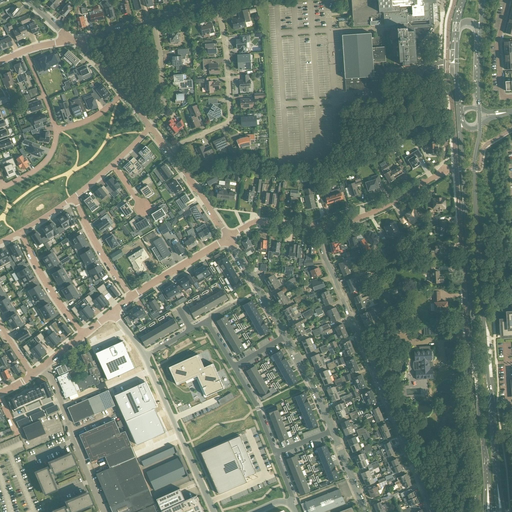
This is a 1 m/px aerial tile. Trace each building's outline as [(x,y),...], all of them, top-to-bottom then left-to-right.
[(50,2),(48,5),(50,7),(50,8),(52,9),(53,9),(54,8),(56,10),(60,5),(59,4),(62,0),(49,0),(48,1),(50,2)] [(120,5),(119,5),(121,10),(122,10),(124,14),(130,13),(127,0),(126,0),(123,0),(124,2),(119,4),(120,5),(120,4),(120,5)] [(139,0),(132,0),(136,11),(142,9),(139,0)] [(351,0),(353,27),(380,25),(380,15),(384,15),(385,25),(404,24),(404,29),(397,30),(398,30),(398,38),(400,63),(403,63),(403,67),(410,66),(410,64),(417,63),(416,47),(417,47),(419,49),(433,29),(431,28),(433,25),(434,25),(433,4),(432,0),(351,0)] [(69,2),(61,13),(65,17),(71,10),(70,10),(72,8),(70,6),(71,4),(69,2)] [(107,2),(103,4),(107,9),(106,9),(109,18),(109,19),(114,18),(114,17),(112,8),(108,2),(107,2)] [(12,7),(6,11),(7,14),(12,18),(15,16),(14,15),(20,10),(15,5),(12,8),(12,7)] [(95,14),(90,16),(92,23),(104,19),(101,10),(99,10),(99,7),(93,9),(94,12),(95,14)] [(240,18),(232,20),(234,30),(246,27),(245,23),(250,22),(247,10),(238,12),(240,18)] [(83,16),(76,18),(79,29),(86,27),(83,16)] [(206,20),(198,22),(199,28),(202,28),(204,37),(209,36),(209,34),(214,32),(212,24),(207,25),(206,20)] [(33,21),(28,24),(33,34),(38,32),(33,21)] [(23,26),(18,28),(22,39),(28,36),(23,26)] [(18,28),(12,31),(17,41),(22,39),(18,28)] [(172,34),(168,34),(170,43),(175,43),(175,44),(178,44),(178,42),(179,42),(178,34),(180,33),(179,28),(172,30),(172,34)] [(371,33),(342,36),(345,81),(346,91),(386,88),(385,73),(383,73),(382,58),(384,58),(383,51),(381,51),(381,37),(372,37),(371,33)] [(7,39),(4,40),(8,48),(13,45),(9,37),(9,38),(8,35),(6,36),(7,39)] [(240,40),(236,40),(237,49),(241,49),(241,52),(246,52),(246,48),(247,48),(246,42),(249,42),(249,41),(249,36),(240,36),(240,40)] [(212,40),(205,40),(205,44),(205,49),(207,48),(208,54),(209,55),(210,56),(214,55),(214,54),(214,53),(217,53),(216,48),(214,48),(214,44),(212,44),(212,40)] [(178,57),(172,57),(173,61),(173,66),(178,66),(182,65),(182,59),(185,59),(185,58),(185,56),(186,55),(187,53),(187,52),(188,50),(187,49),(177,50),(178,57)] [(80,61),(69,51),(64,55),(76,66),(80,61)] [(61,61),(57,54),(46,58),(46,57),(43,59),(40,60),(39,59),(35,61),(39,70),(43,68),(44,70),(50,67),(50,66),(61,61)] [(250,55),(237,56),(238,68),(240,70),(251,69),(250,55)] [(212,59),(203,60),(203,71),(209,70),(209,73),(214,73),(219,73),(219,69),(218,69),(218,63),(212,64),(212,59)] [(20,63),(16,65),(23,79),(25,83),(28,81),(26,77),(27,77),(24,72),(26,71),(22,63),(21,64),(20,63)] [(16,65),(13,66),(17,75),(18,75),(18,76),(20,80),(23,79),(16,65)] [(81,70),(80,67),(73,70),(75,74),(76,73),(78,78),(81,77),(83,80),(92,76),(89,69),(88,70),(87,68),(81,70)] [(5,79),(2,80),(6,88),(13,84),(12,82),(14,81),(9,72),(3,75),(5,79)] [(183,74),(173,75),(174,83),(179,82),(179,89),(183,89),(193,88),(192,80),(184,80),(183,74)] [(243,81),(239,81),(240,89),(244,88),(244,93),(249,93),(249,88),(250,88),(250,80),(249,80),(248,75),(242,75),(243,81)] [(208,78),(195,79),(195,84),(205,83),(206,93),(213,93),(213,90),(220,90),(219,82),(213,83),(213,82),(208,82),(208,78)] [(65,83),(66,86),(63,88),(65,91),(72,88),(69,81),(65,83)] [(110,95),(103,85),(97,90),(95,87),(92,89),(94,93),(96,96),(100,94),(104,99),(105,99),(106,100),(109,98),(108,97),(110,95)] [(35,88),(28,91),(29,93),(31,98),(39,95),(35,88)] [(193,90),(193,88),(183,89),(183,91),(182,92),(181,90),(179,90),(179,94),(176,94),(176,97),(175,97),(176,104),(182,103),(183,106),(185,105),(187,103),(188,102),(185,101),(186,100),(186,98),(186,96),(186,94),(187,93),(188,92),(189,91),(190,90),(191,90),(192,90),(193,90)] [(96,96),(94,93),(91,94),(91,95),(87,97),(88,100),(85,101),(89,110),(97,107),(95,100),(98,99),(96,96)] [(210,110),(206,112),(210,121),(222,116),(221,103),(213,104),(212,99),(208,99),(209,105),(211,105),(211,109),(214,111),(213,112),(210,110)] [(253,99),(240,99),(241,108),(253,108),(253,99)] [(42,108),(39,101),(32,103),(31,100),(24,103),(26,109),(30,107),(31,112),(42,108)] [(72,109),(75,117),(83,114),(80,107),(82,106),(80,100),(75,103),(74,102),(74,103),(72,104),(73,108),(72,109)] [(61,121),(68,119),(67,116),(70,115),(66,102),(62,103),(64,109),(62,110),(61,110),(58,111),(61,121)] [(192,117),(188,119),(192,129),(200,125),(196,117),(200,115),(196,105),(189,108),(191,113),(192,112),(193,115),(192,117)] [(261,113),(248,114),(248,115),(249,115),(249,118),(242,118),(242,126),(256,125),(256,118),(261,117),(261,113)] [(42,126),(41,123),(46,121),(44,114),(33,118),(35,124),(33,125),(35,129),(43,126),(42,126)] [(170,124),(166,127),(173,136),(174,135),(175,136),(180,133),(180,132),(179,131),(180,130),(179,129),(184,126),(181,119),(175,124),(171,120),(168,122),(170,124)] [(49,131),(46,131),(44,126),(43,126),(35,129),(31,131),(32,135),(36,133),(40,134),(39,141),(48,142),(49,137),(48,137),(49,131)] [(7,128),(6,129),(0,131),(0,137),(2,137),(3,141),(8,139),(7,135),(9,135),(7,128)] [(236,141),(239,148),(242,147),(243,146),(246,146),(248,145),(247,143),(250,143),(255,142),(254,135),(245,136),(246,136),(246,138),(243,139),(240,139),(237,141),(236,141)] [(220,139),(213,142),(217,151),(228,146),(224,137),(220,138),(220,139)] [(11,138),(8,139),(3,141),(0,141),(0,145),(1,148),(5,146),(7,150),(14,147),(11,138)] [(35,143),(27,140),(25,145),(32,147),(30,153),(33,154),(33,155),(36,157),(37,156),(40,157),(41,154),(42,155),(43,151),(34,147),(35,143)] [(427,146),(426,146),(427,149),(428,149),(428,154),(428,155),(429,155),(430,155),(431,155),(432,154),(432,153),(436,153),(436,144),(435,144),(435,141),(427,142),(427,146)] [(151,151),(146,146),(139,153),(142,157),(138,161),(140,163),(141,162),(143,164),(152,156),(149,153),(151,151)] [(203,146),(196,149),(201,160),(208,156),(207,155),(213,152),(210,146),(207,148),(205,149),(203,146)] [(413,153),(409,155),(411,159),(409,160),(411,164),(410,165),(412,168),(413,168),(420,164),(414,155),(417,153),(414,149),(411,150),(413,153)] [(21,167),(23,170),(28,166),(26,163),(28,162),(25,159),(28,157),(24,152),(21,153),(23,155),(21,156),(19,157),(18,157),(18,158),(16,159),(18,163),(17,164),(20,168),(21,167)] [(16,166),(12,158),(5,161),(7,165),(4,167),(8,176),(15,173),(13,169),(13,168),(16,166)] [(143,168),(137,161),(133,165),(129,162),(124,167),(130,174),(132,171),(136,175),(143,168)] [(385,162),(380,164),(382,168),(381,169),(383,172),(385,170),(387,173),(384,174),(389,183),(395,179),(395,178),(394,178),(391,172),(389,168),(387,165),(385,162)] [(161,164),(154,171),(159,178),(161,176),(165,181),(173,175),(166,165),(163,167),(161,164)] [(391,172),(394,178),(395,178),(403,173),(399,167),(391,172)] [(209,181),(207,182),(209,186),(216,182),(214,178),(216,177),(214,173),(207,177),(209,181)] [(354,183),(348,185),(352,196),(353,196),(354,197),(357,195),(358,194),(355,186),(361,184),(359,175),(356,176),(357,178),(355,179),(356,182),(354,183)] [(373,180),(366,183),(368,191),(378,187),(377,182),(380,181),(378,175),(372,177),(373,180)] [(152,182),(149,177),(142,182),(145,187),(141,190),(142,190),(143,191),(142,191),(148,198),(154,194),(148,185),(152,182)] [(116,182),(112,178),(106,183),(110,187),(107,190),(114,198),(117,195),(114,192),(120,187),(118,185),(119,184),(116,181),(116,182)] [(182,189),(176,180),(171,184),(169,181),(164,185),(167,189),(171,187),(176,194),(178,192),(179,193),(182,191),(181,190),(182,189)] [(218,194),(217,198),(225,199),(226,191),(227,189),(228,189),(230,180),(227,180),(226,186),(216,185),(215,194),(218,194)] [(110,193),(107,189),(104,191),(101,187),(95,192),(102,199),(110,193)] [(246,193),(245,201),(252,202),(252,197),(253,197),(254,187),(251,187),(251,191),(249,191),(249,193),(246,193)] [(339,188),(331,191),(335,203),(341,201),(341,200),(343,199),(339,188)] [(307,196),(305,196),(308,209),(315,207),(312,194),(311,189),(306,190),(307,196)] [(287,199),(286,203),(287,203),(287,207),(293,207),(294,196),(299,197),(298,191),(291,190),(290,197),(288,197),(288,199),(287,199)] [(234,200),(235,192),(226,191),(225,199),(234,200)] [(327,194),(324,195),(327,204),(329,203),(330,205),(335,203),(331,191),(328,192),(327,194)] [(263,193),(262,203),(269,204),(270,194),(263,193)] [(270,194),(269,204),(276,205),(277,194),(270,194)] [(186,204),(190,201),(186,195),(176,201),(182,210),(187,207),(186,204)] [(97,207),(100,204),(96,198),(93,200),(90,196),(84,201),(90,209),(96,205),(97,207)] [(443,198),(431,199),(431,203),(433,203),(433,209),(437,209),(437,212),(442,211),(442,209),(445,209),(445,199),(443,200),(443,198)] [(122,202),(116,206),(119,209),(120,208),(126,217),(133,212),(127,203),(124,205),(122,202)] [(168,212),(163,204),(158,207),(160,210),(152,214),(156,221),(166,215),(165,213),(168,212)] [(196,206),(190,209),(192,214),(193,214),(197,221),(203,217),(196,206)] [(190,209),(183,213),(185,218),(192,214),(190,209)] [(406,214),(406,215),(410,221),(408,222),(410,225),(422,218),(418,213),(417,213),(415,209),(406,214)] [(68,213),(63,216),(70,227),(78,222),(74,217),(72,219),(68,213)] [(111,225),(109,222),(112,220),(107,214),(101,219),(103,222),(97,226),(102,232),(108,228),(111,226),(111,225)] [(63,216),(58,219),(62,225),(59,227),(62,232),(64,231),(68,229),(70,227),(63,216)] [(130,221),(128,221),(132,227),(133,227),(135,230),(138,228),(140,231),(149,225),(150,227),(151,227),(148,222),(146,218),(145,219),(137,223),(134,218),(130,221)] [(390,225),(384,227),(387,232),(385,233),(386,236),(394,232),(396,235),(400,233),(394,222),(393,222),(393,221),(390,223),(390,224),(389,224),(390,225)] [(440,225),(433,227),(435,234),(438,234),(439,234),(440,235),(443,235),(442,234),(444,234),(444,229),(447,229),(446,221),(440,222),(440,225)] [(173,229),(169,222),(159,227),(163,234),(173,229)] [(52,223),(47,226),(53,235),(58,232),(59,234),(61,233),(62,232),(59,227),(56,229),(52,223)] [(204,224),(200,226),(207,238),(213,235),(211,231),(209,232),(208,229),(204,224)] [(47,226),(42,229),(46,235),(43,237),(47,242),(54,237),(53,235),(47,226)] [(200,226),(196,229),(203,241),(207,238),(200,226)] [(192,228),(187,231),(189,237),(188,237),(189,239),(193,247),(198,244),(194,237),(196,236),(192,228)] [(378,240),(378,239),(381,238),(380,236),(378,237),(377,234),(374,236),(372,233),(370,234),(369,232),(366,234),(373,246),(379,243),(378,240)] [(36,233),(31,236),(36,243),(34,243),(37,247),(43,243),(44,244),(47,242),(43,237),(40,239),(36,233)] [(73,235),(67,238),(72,246),(83,239),(81,235),(74,238),(73,235)] [(112,236),(107,240),(112,249),(118,245),(112,236)] [(357,241),(357,236),(353,237),(353,236),(350,237),(350,238),(349,238),(350,246),(360,244),(364,253),(370,251),(364,239),(359,242),(358,240),(357,241)] [(185,237),(183,239),(185,242),(185,243),(189,249),(193,247),(189,239),(187,240),(185,237)] [(159,248),(154,251),(160,261),(168,257),(167,256),(171,253),(162,238),(155,242),(159,248)] [(83,239),(72,246),(76,254),(82,251),(80,248),(86,244),(83,239)] [(248,239),(242,242),(246,248),(243,250),(246,254),(251,251),(252,253),(255,251),(252,246),(255,244),(252,239),(249,241),(248,239)] [(259,248),(258,251),(266,252),(267,241),(260,240),(260,244),(259,244),(258,248),(259,248)] [(178,242),(173,246),(179,255),(184,252),(178,242)] [(269,252),(268,259),(271,260),(272,258),(271,258),(272,255),(274,255),(275,256),(277,256),(279,256),(279,252),(280,244),(280,243),(279,243),(279,242),(277,242),(276,243),(273,243),(272,252),(269,252)] [(331,246),(329,247),(330,251),(332,250),(333,254),(342,252),(342,253),(346,252),(344,244),(340,245),(340,243),(338,244),(338,242),(330,243),(331,246)] [(16,244),(10,247),(14,254),(11,255),(15,263),(18,261),(16,257),(22,253),(20,249),(19,250),(16,244)] [(295,253),(296,245),(292,244),(292,248),(290,247),(290,252),(288,251),(288,258),(289,258),(289,259),(290,259),(295,259),(295,253)] [(435,249),(432,249),(432,253),(436,252),(436,254),(442,253),(443,254),(444,254),(445,253),(445,252),(444,251),(444,249),(445,249),(445,244),(436,245),(436,246),(435,246),(435,249)] [(306,261),(304,261),(304,266),(313,265),(313,260),(310,260),(310,257),(310,254),(314,254),(315,246),(308,246),(308,250),(307,250),(307,254),(306,261)] [(374,246),(370,248),(371,249),(372,251),(375,255),(378,253),(374,246)] [(49,255),(42,259),(46,264),(57,257),(52,249),(47,252),(49,255)] [(122,249),(111,255),(114,261),(125,254),(122,249)] [(137,253),(128,258),(134,266),(133,267),(136,272),(138,271),(139,274),(145,270),(140,262),(142,260),(143,261),(148,258),(143,249),(137,253)] [(82,251),(76,254),(78,257),(80,255),(83,260),(92,255),(90,250),(83,254),(82,251)] [(3,251),(0,253),(0,257),(5,266),(10,263),(13,261),(10,256),(7,258),(3,251)] [(228,260),(225,254),(220,256),(219,253),(214,257),(215,259),(214,260),(218,266),(228,260)] [(83,260),(82,261),(85,266),(84,266),(85,269),(91,266),(89,263),(95,260),(92,255),(83,260)] [(416,255),(410,260),(413,264),(419,259),(416,255)] [(57,257),(46,264),(49,269),(55,265),(56,268),(62,265),(57,257)] [(223,271),(232,266),(228,260),(218,266),(222,272),(223,271)] [(345,261),(338,264),(341,270),(350,266),(356,263),(355,261),(351,263),(350,260),(345,262),(345,261)] [(58,271),(52,274),(55,279),(67,273),(62,265),(56,268),(58,271)] [(91,266),(85,269),(90,277),(101,270),(99,265),(92,269),(91,266)] [(204,265),(200,268),(206,279),(213,274),(209,267),(206,269),(204,265)] [(235,273),(232,266),(223,271),(227,278),(235,273)] [(350,266),(341,270),(344,276),(350,273),(351,272),(350,270),(351,269),(350,266)] [(309,267),(304,269),(305,272),(307,272),(308,275),(312,274),(313,278),(321,274),(319,268),(311,271),(309,267)] [(432,267),(426,267),(426,274),(431,274),(431,276),(432,276),(433,283),(439,283),(439,282),(443,282),(443,281),(444,281),(444,278),(443,278),(443,277),(439,277),(439,271),(433,272),(432,267)] [(19,268),(14,272),(19,280),(30,273),(27,268),(21,271),(19,268)] [(206,279),(200,268),(194,272),(196,275),(194,276),(198,283),(206,279)] [(101,270),(90,277),(94,285),(100,282),(98,279),(104,275),(101,270)] [(264,272),(264,276),(267,276),(268,278),(265,280),(268,285),(276,281),(273,275),(275,274),(275,273),(266,272),(264,272)] [(30,273),(19,280),(23,287),(28,283),(27,281),(33,278),(30,273)] [(67,273),(55,279),(58,285),(64,281),(66,284),(71,280),(67,273)] [(239,279),(235,273),(227,278),(230,284),(239,279)] [(198,283),(194,276),(191,278),(190,274),(185,277),(190,286),(194,283),(197,289),(198,288),(200,286),(198,283)] [(352,278),(346,281),(348,287),(360,282),(361,282),(368,279),(366,275),(356,279),(355,277),(352,278)] [(190,286),(185,277),(179,281),(181,284),(179,285),(182,290),(184,289),(185,291),(191,288),(190,286)] [(294,277),(284,283),(286,286),(295,280),(296,280),(295,278),(294,278),(294,277)] [(243,285),(239,279),(230,284),(234,290),(243,285)] [(317,279),(303,284),(304,287),(312,284),(314,290),(325,287),(323,280),(318,282),(317,279)] [(68,287),(62,290),(65,295),(76,288),(71,280),(66,284),(68,287)] [(295,280),(286,286),(288,288),(294,285),(297,283),(295,280)] [(276,281),(268,285),(271,291),(281,285),(280,283),(278,284),(276,281)] [(360,282),(348,287),(351,293),(357,290),(360,289),(358,286),(362,285),(361,282),(360,282)] [(182,290),(179,285),(177,287),(175,283),(170,286),(175,296),(183,291),(182,290)] [(104,284),(100,287),(106,294),(109,292),(113,298),(118,294),(111,285),(107,289),(104,284)] [(30,286),(25,290),(25,291),(29,297),(41,291),(38,285),(32,289),(30,286)] [(175,296),(170,286),(165,290),(166,293),(164,294),(167,300),(175,296)] [(97,293),(95,295),(103,306),(108,302),(103,297),(106,294),(100,287),(97,290),(99,292),(98,292),(97,293)] [(76,288),(65,295),(68,300),(74,297),(76,299),(81,296),(76,288)] [(439,288),(433,289),(433,303),(434,303),(435,311),(448,310),(447,302),(440,302),(440,292),(439,292),(439,288)] [(228,298),(223,290),(218,293),(223,301),(228,298)] [(41,291),(29,297),(32,302),(34,305),(39,302),(38,299),(44,296),(41,291)] [(281,291),(274,295),(277,301),(285,297),(281,291)] [(322,297),(318,299),(319,301),(323,300),(331,297),(328,291),(320,294),(322,297)] [(223,301),(218,293),(213,296),(218,304),(223,301)] [(3,300),(0,301),(0,308),(11,302),(9,303),(6,298),(8,297),(7,294),(1,297),(3,300)] [(88,295),(85,297),(92,306),(94,304),(99,309),(103,306),(95,295),(94,294),(90,297),(88,295)] [(360,295),(353,298),(356,304),(364,300),(370,298),(371,297),(370,294),(361,298),(360,295)] [(176,305),(186,299),(184,296),(174,302),(176,305)] [(218,304),(213,296),(209,299),(213,306),(218,304)] [(86,305),(82,308),(89,317),(93,314),(89,308),(92,306),(85,297),(82,300),(86,305)] [(285,297),(277,301),(280,307),(288,302),(285,297)] [(331,297),(323,300),(325,306),(333,303),(331,297)] [(364,300),(356,304),(358,310),(365,307),(364,307),(365,306),(364,304),(371,301),(370,298),(364,300)] [(406,298),(398,301),(400,306),(401,306),(404,305),(403,304),(408,303),(406,298)] [(213,306),(209,299),(204,301),(209,309),(213,306)] [(159,312),(161,311),(160,308),(155,300),(150,303),(155,311),(151,313),(152,316),(159,312)] [(209,309),(204,301),(199,304),(204,312),(209,309)] [(246,311),(255,306),(252,301),(243,306),(246,311)] [(11,302),(0,308),(3,313),(9,310),(11,313),(16,309),(11,302)] [(41,304),(35,307),(40,315),(52,308),(48,303),(42,307),(41,304)] [(204,312),(199,304),(195,307),(199,315),(204,312)] [(295,304),(283,311),(286,317),(298,310),(296,307),(297,306),(295,304)] [(74,306),(71,309),(77,317),(80,315),(85,321),(89,317),(82,308),(82,309),(79,312),(74,306)] [(138,306),(133,309),(138,317),(139,319),(147,314),(142,307),(140,309),(138,306)] [(249,316),(258,311),(255,306),(246,311),(249,316)] [(199,315),(195,307),(190,309),(194,317),(199,315)] [(52,308),(40,315),(45,323),(50,320),(48,317),(55,314),(52,308)] [(312,308),(302,314),(304,317),(313,311),(312,308)] [(335,308),(328,311),(330,317),(338,313),(335,308)] [(12,315),(6,319),(9,324),(20,317),(16,309),(11,313),(12,315)] [(138,317),(133,309),(128,312),(130,315),(124,318),(128,323),(130,322),(138,317)] [(373,309),(360,315),(363,321),(372,317),(377,315),(376,311),(375,312),(373,309)] [(298,310),(286,317),(289,322),(302,315),(300,312),(299,313),(298,310)] [(252,321),(261,316),(258,311),(249,316),(252,321)] [(338,313),(330,317),(333,323),(340,319),(338,313)] [(502,325),(499,325),(500,333),(502,333),(502,337),(511,335),(511,313),(508,314),(509,321),(501,321),(502,325)] [(372,317),(363,321),(366,327),(372,325),(372,326),(376,325),(374,320),(378,318),(377,315),(372,317)] [(220,326),(228,321),(225,316),(217,321),(220,326)] [(255,326),(263,321),(261,316),(252,321),(255,326)] [(20,317),(9,324),(12,329),(18,325),(20,328),(25,325),(20,317)] [(179,327),(174,319),(169,321),(174,329),(179,327)] [(304,319),(292,326),(295,332),(303,328),(305,326),(303,323),(306,322),(304,319)] [(55,321),(51,324),(58,332),(61,330),(65,336),(70,332),(63,323),(59,326),(55,321)] [(174,329),(169,321),(165,324),(169,332),(174,329)] [(223,331),(231,326),(228,321),(220,326),(223,331)] [(258,331),(266,326),(263,321),(255,326),(258,331)] [(51,324),(48,327),(52,332),(48,335),(55,344),(60,340),(55,334),(58,332),(51,324)] [(169,332),(165,324),(160,327),(164,335),(169,332)] [(342,324),(335,327),(338,333),(345,330),(342,324)] [(23,332),(16,336),(19,341),(27,337),(28,338),(32,336),(26,326),(21,329),(23,332)] [(114,330),(112,328),(106,333),(101,326),(99,328),(106,337),(114,330)] [(226,335),(234,331),(231,326),(223,331),(226,335)] [(269,331),(266,326),(258,331),(261,336),(269,331)] [(164,335),(160,327),(155,330),(160,338),(164,335)] [(303,328),(295,332),(298,337),(306,333),(306,334),(312,331),(310,328),(304,331),(303,328)] [(160,338),(155,330),(150,332),(155,340),(160,338)] [(338,333),(334,335),(337,341),(340,339),(347,336),(345,330),(338,333)] [(229,340),(236,335),(234,331),(226,335),(229,340)] [(155,340),(150,332),(146,335),(150,343),(155,340)] [(40,333),(37,335),(43,343),(46,341),(51,347),(55,344),(48,335),(49,336),(45,339),(40,333)] [(37,335),(34,338),(38,343),(34,346),(41,355),(45,352),(41,346),(43,343),(37,335)] [(150,343),(146,335),(141,338),(145,346),(150,343)] [(231,345),(239,340),(236,335),(229,340),(231,345)] [(310,338),(302,341),(305,347),(312,344),(310,338)] [(234,349),(242,345),(239,340),(231,345),(234,349)] [(135,369),(123,341),(96,353),(108,380),(135,369)] [(349,341),(339,345),(342,351),(343,350),(345,350),(352,347),(349,341)] [(26,344),(22,347),(29,355),(32,353),(36,359),(41,355),(34,346),(30,349),(26,344)] [(312,344),(305,347),(307,353),(315,350),(312,344)] [(245,349),(242,345),(234,349),(237,354),(245,349)] [(345,350),(343,350),(346,356),(347,356),(348,356),(355,353),(352,347),(345,350)] [(413,365),(413,366),(413,367),(414,368),(414,369),(414,370),(415,370),(415,371),(416,372),(416,380),(434,379),(433,369),(430,369),(430,367),(432,367),(433,366),(433,365),(433,364),(432,363),(430,363),(429,361),(432,361),(432,350),(431,350),(431,347),(420,347),(420,351),(415,351),(415,361),(414,361),(414,362),(413,363),(413,364),(413,365)] [(10,349),(6,352),(12,361),(16,358),(10,349)] [(284,356),(281,351),(272,356),(275,361),(284,356)] [(80,358),(79,358),(80,360),(81,360),(84,365),(90,363),(92,368),(96,366),(97,366),(95,361),(93,362),(89,353),(84,355),(84,354),(79,356),(80,358)] [(319,354),(311,357),(314,363),(323,359),(324,359),(323,356),(320,357),(319,354)] [(199,355),(169,367),(177,385),(186,381),(198,376),(207,396),(216,392),(224,389),(213,364),(205,368),(199,355)] [(278,366),(286,361),(284,356),(275,361),(278,366)] [(9,368),(7,364),(3,357),(0,358),(0,361),(2,367),(3,366),(4,367),(0,369),(0,370),(4,380),(5,379),(6,380),(7,379),(7,378),(10,377),(7,370),(9,368)] [(335,364),(336,367),(342,364),(345,366),(347,369),(356,364),(354,358),(344,363),(343,360),(338,363),(335,364)] [(323,359),(314,363),(316,369),(324,366),(322,363),(324,362),(323,359)] [(17,364),(16,364),(15,361),(9,365),(7,364),(9,368),(11,367),(15,374),(16,374),(17,374),(18,373),(18,372),(21,371),(17,364)] [(289,366),(286,361),(278,366),(281,371),(289,366)] [(69,362),(56,368),(59,375),(62,374),(62,375),(57,378),(64,394),(63,394),(65,399),(78,393),(89,388),(89,387),(94,384),(95,386),(96,385),(99,390),(106,387),(104,382),(98,385),(98,384),(100,383),(97,377),(101,375),(100,371),(99,368),(97,369),(96,366),(92,368),(89,369),(90,372),(91,372),(91,374),(90,375),(91,375),(73,383),(68,372),(67,373),(67,372),(72,369),(69,362)] [(356,364),(347,369),(348,371),(350,370),(352,373),(359,370),(356,364)] [(250,376),(258,371),(255,366),(247,371),(250,376)] [(292,371),(289,366),(281,371),(284,376),(292,371)] [(327,370),(320,373),(322,379),(330,376),(327,370)] [(253,380),(260,376),(258,371),(250,376),(253,380)] [(287,381),(295,376),(292,371),(284,376),(287,381)] [(361,375),(352,379),(353,382),(355,381),(356,384),(363,381),(361,375)] [(255,385),(263,380),(260,376),(253,380),(255,385)] [(298,381),(295,376),(287,381),(289,386),(298,381)] [(330,376),(322,379),(325,385),(332,382),(330,376)] [(258,390),(266,385),(263,380),(255,385),(258,390)] [(335,386),(327,390),(330,396),(340,392),(337,386),(343,384),(343,383),(342,381),(335,383),(337,386),(335,387),(335,386)] [(349,394),(350,397),(357,393),(356,391),(359,390),(366,387),(363,381),(356,384),(353,385),(355,390),(354,390),(355,391),(351,393),(349,394)] [(41,386),(8,401),(12,412),(13,412),(12,409),(44,395),(46,398),(52,395),(50,391),(46,382),(40,385),(41,386)] [(144,382),(115,396),(126,421),(155,408),(158,407),(157,404),(147,383),(145,384),(144,382)] [(261,394),(269,390),(266,385),(258,390),(261,394)] [(108,390),(68,408),(74,423),(115,406),(108,390)] [(272,394),(269,390),(261,394),(264,399),(272,394)] [(371,390),(361,394),(364,400),(373,396),(371,390)] [(340,392),(330,396),(332,402),(340,399),(338,395),(341,394),(340,392)] [(234,398),(231,393),(221,398),(224,404),(234,398)] [(307,399),(305,393),(296,397),(298,403),(307,399)] [(373,396),(364,400),(366,406),(369,405),(376,402),(373,396)] [(309,404),(307,399),(298,403),(300,408),(309,404)] [(341,403),(334,406),(336,412),(346,408),(344,403),(342,404),(341,403)] [(311,409),(309,404),(300,408),(302,413),(311,409)] [(277,407),(268,410),(270,416),(279,412),(277,407)] [(356,411),(350,414),(351,416),(357,414),(360,413),(360,412),(364,410),(363,407),(356,410),(356,411)] [(366,417),(363,418),(364,420),(367,419),(381,413),(378,407),(372,410),(373,414),(366,417)] [(155,408),(126,421),(137,445),(138,445),(166,432),(155,408)] [(346,408),(336,412),(339,419),(346,415),(349,414),(346,408)] [(313,415),(311,409),(302,413),(304,418),(313,415)] [(281,417),(279,412),(270,416),(272,421),(281,417)] [(381,413),(367,419),(368,422),(375,419),(377,422),(383,419),(381,413)] [(307,424),(316,420),(313,415),(304,418),(307,424)] [(283,422),(281,417),(272,421),(274,426),(283,422)] [(114,420),(79,435),(112,511),(133,511),(155,503),(130,445),(131,445),(125,431),(120,433),(114,420)] [(318,425),(316,420),(307,424),(309,429),(318,425)] [(348,420),(341,423),(343,429),(353,425),(352,423),(350,424),(348,420)] [(22,428),(28,441),(45,434),(40,421),(22,428)] [(285,427),(283,422),(274,426),(276,431),(285,427)] [(377,432),(375,433),(376,435),(388,430),(385,424),(375,428),(377,432)] [(353,425),(343,429),(346,435),(353,432),(351,426),(353,426),(353,425)] [(287,432),(285,427),(276,431),(278,436),(287,432)] [(388,430),(376,435),(377,438),(382,436),(384,439),(391,436),(392,436),(390,432),(389,433),(388,430)] [(289,438),(287,432),(278,436),(280,441),(289,438)] [(257,473),(241,436),(202,453),(220,495),(248,482),(246,478),(253,475),(257,473)] [(355,437),(348,440),(350,446),(358,443),(355,437)] [(385,448),(379,450),(380,453),(392,448),(390,442),(383,445),(385,448)] [(358,443),(350,446),(353,452),(360,449),(362,448),(361,444),(359,445),(358,443)] [(326,445),(317,449),(319,454),(328,451),(326,445)] [(392,448),(380,453),(381,456),(382,455),(384,459),(383,459),(384,461),(389,459),(389,457),(395,454),(392,448)] [(330,456),(328,451),(319,454),(321,460),(330,456)] [(361,454),(355,457),(357,463),(364,460),(367,459),(365,453),(361,454)] [(71,454),(49,463),(54,473),(75,464),(71,454)] [(298,461),(296,456),(287,459),(289,464),(298,461)] [(332,462),(330,456),(321,460),(323,465),(332,462)] [(184,466),(180,457),(175,459),(180,468),(184,466)] [(389,459),(384,461),(385,464),(390,462),(392,465),(386,467),(387,470),(399,465),(397,459),(390,461),(389,459)] [(364,460),(357,463),(360,469),(367,466),(364,460)] [(300,466),(298,461),(289,464),(291,469),(300,466)] [(335,467),(332,462),(323,465),(326,470),(335,467)] [(399,465),(387,470),(388,473),(394,470),(395,474),(402,471),(399,465)] [(188,476),(184,466),(180,468),(184,478),(188,476)] [(302,471),(300,466),(291,469),(293,474),(302,471)] [(337,472),(335,467),(326,470),(328,476),(337,472)] [(46,468),(36,473),(45,494),(55,489),(46,468)] [(369,470),(361,473),(364,479),(371,476),(369,470)] [(59,484),(78,477),(76,471),(56,478),(59,484)] [(304,476),(302,471),(293,474),(295,480),(304,476)] [(339,478),(337,472),(328,476),(330,481),(339,478)] [(395,484),(392,485),(393,486),(394,486),(409,479),(407,474),(398,477),(399,480),(394,482),(395,484)] [(371,476),(364,479),(366,486),(374,482),(372,479),(375,478),(374,475),(371,476)] [(306,481),(304,476),(295,480),(297,485),(306,481)] [(409,479),(394,486),(395,489),(404,485),(405,488),(411,485),(409,479)] [(308,486),(306,481),(297,485),(299,490),(308,486)] [(378,486),(368,490),(371,498),(379,494),(377,489),(379,488),(380,490),(381,489),(380,486),(386,484),(385,481),(379,483),(377,484),(378,486)] [(310,491),(308,486),(299,490),(301,495),(310,491)] [(177,489),(157,499),(162,511),(204,511),(197,495),(183,502),(177,489)] [(339,489),(305,502),(301,504),(304,511),(323,511),(345,503),(339,489)] [(407,497),(403,499),(405,502),(417,497),(414,492),(406,495),(407,497)] [(87,493),(66,502),(70,511),(71,511),(92,504),(87,493)] [(411,506),(402,510),(402,511),(407,511),(418,507),(417,504),(419,503),(417,497),(405,502),(405,504),(408,505),(410,504),(411,506)] [(374,505),(373,506),(375,509),(375,508),(377,511),(383,509),(389,507),(388,504),(386,505),(385,504),(382,505),(380,502),(374,504),(374,505)]
